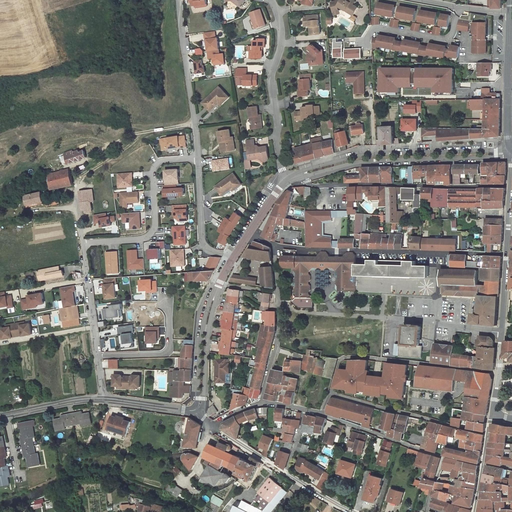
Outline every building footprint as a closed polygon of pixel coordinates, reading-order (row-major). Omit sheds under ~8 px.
[(358,8),(354,5),(355,1),(353,0),(337,0),(337,1),(332,3),(334,12),(335,12),(335,14),(337,15),(339,14),(340,13),(351,19),(358,8)] [(501,0),(488,0),(489,8),(493,8),(502,8),(501,0)] [(394,17),(396,7),(391,6),(391,5),(383,3),(383,5),(378,4),(376,14),(381,15),(381,13),(390,15),(389,16),(394,17)] [(415,21),(417,11),(412,10),(412,9),(404,7),(404,9),(399,8),(397,18),(402,18),(402,17),(411,19),(410,20),(415,21)] [(266,25),(261,10),(251,13),(254,20),(256,29),(266,25)] [(436,24),(438,15),(433,14),(434,12),(425,11),(425,12),(420,11),(419,21),(423,22),(424,21),(432,22),(432,24),(436,24)] [(487,15),(474,13),(473,54),(487,54),(487,46),(486,46),(486,42),(487,42),(487,15)] [(316,15),(304,16),(305,24),(310,23),(310,25),(311,34),(320,33),(319,20),(317,20),(316,15)] [(449,27),(451,15),(447,15),(446,16),(442,15),(440,25),(449,27)] [(379,17),(371,18),(371,25),(380,24),(379,17)] [(398,28),(399,20),(392,19),(390,26),(398,28)] [(468,32),(470,24),(469,22),(459,20),(457,29),(468,32)] [(419,31),(420,24),(413,23),(411,30),(419,31)] [(440,35),(442,28),(434,26),(432,34),(440,35)] [(207,40),(216,38),(215,31),(204,33),(205,40),(207,40)] [(447,48),(442,47),(443,46),(435,44),(434,46),(429,45),(429,47),(422,46),(422,44),(417,44),(417,42),(409,41),(409,42),(404,41),(404,43),(396,41),(396,40),(392,39),(392,38),(384,36),(384,38),(379,37),(378,39),(372,38),(372,47),(377,48),(378,46),(395,49),(395,50),(403,51),(420,54),(428,56),(428,55),(445,58),(446,57),(449,58),(450,57),(454,57),(454,56),(459,57),(460,47),(456,46),(456,48),(451,47),(450,50),(447,49),(447,48)] [(216,38),(207,40),(209,59),(213,58),(220,57),(220,54),(218,38),(216,38)] [(262,51),(262,47),(263,47),(265,47),(265,39),(259,39),(259,41),(254,41),(254,46),(252,46),(252,51),(251,51),(251,58),(262,58),(263,55),(263,51),(262,51)] [(341,43),(332,43),(333,57),(341,57),(341,43)] [(325,64),(323,50),(317,45),(312,46),(307,51),(309,52),(310,53),(310,55),(309,56),(307,58),(308,61),(310,63),(319,62),(320,64),(325,64)] [(360,49),(344,50),(344,59),(361,58),(360,49)] [(220,57),(213,58),(214,62),(217,64),(225,63),(224,53),(220,54),(220,57)] [(203,65),(202,60),(194,61),(196,74),(204,73),(203,65)] [(478,63),(478,76),(490,76),(490,71),(491,71),(491,63),(478,63)] [(257,85),(257,75),(247,75),(247,68),(238,68),(238,69),(238,77),(238,78),(241,78),(241,84),(245,84),(245,85),(257,85)] [(453,68),(381,68),(381,95),(400,95),(400,87),(434,87),(434,95),(453,95),(453,68)] [(365,93),(364,72),(346,73),(347,81),(355,80),(355,82),(355,94),(365,93)] [(310,79),(300,79),(301,86),(301,90),(299,90),(300,96),(309,96),(309,90),(311,90),(310,79)] [(229,97),(219,87),(203,103),(210,111),(217,105),(215,103),(218,101),(219,102),(221,105),(229,97)] [(472,100),(472,109),(481,109),(486,109),(486,99),(483,99),(472,100)] [(501,99),(486,99),(486,109),(501,109),(501,99)] [(320,114),(320,106),(314,107),(314,105),(308,106),(308,107),(303,107),(303,111),(296,112),(296,120),(304,120),(304,121),(310,120),(310,117),(315,116),(315,115),(320,114)] [(261,118),(259,116),(258,115),(257,106),(248,108),(250,121),(252,121),(253,125),(253,129),(263,128),(261,118)] [(501,109),(486,109),(486,113),(481,113),(481,120),(485,120),(501,120),(501,109)] [(417,129),(417,119),(407,119),(404,119),(403,119),(403,130),(407,130),(414,130),(414,129),(417,129)] [(501,120),(485,120),(485,126),(485,129),(501,129),(501,120)] [(364,133),(363,125),(362,125),(361,123),(357,123),(357,124),(357,126),(350,126),(351,133),(354,132),(354,135),(364,133)] [(394,139),(393,127),(382,127),(382,132),(383,133),(383,139),(382,140),(377,140),(378,145),(395,144),(394,139)] [(438,128),(422,128),(422,136),(438,135),(438,128)] [(478,129),(438,128),(438,135),(439,141),(501,136),(501,129),(485,129),(478,129)] [(231,138),(230,129),(218,131),(220,142),(224,142),(225,152),(236,150),(234,140),(232,140),(231,138)] [(350,144),(346,131),(341,133),(337,134),(339,140),(337,140),(334,141),(334,148),(335,153),(347,150),(346,145),(350,144)] [(178,136),(160,140),(161,145),(167,144),(167,149),(180,147),(180,148),(186,147),(184,136),(178,137),(178,136)] [(334,140),(324,142),(327,155),(335,153),(334,148),(334,141),(334,140)] [(269,158),(267,146),(263,147),(262,149),(258,146),(255,146),(254,142),(247,143),(249,155),(250,160),(252,160),(259,158),(261,159),(269,158)] [(295,155),(316,149),(313,144),(295,149),(295,155)] [(73,151),(64,154),(67,162),(65,162),(66,165),(86,158),(83,150),(83,151),(82,150),(81,150),(80,149),(73,152),(73,151)] [(316,149),(295,155),(296,160),(293,160),(294,164),(317,158),(316,149)] [(251,162),(252,161),(252,160),(250,160),(249,155),(244,156),(246,170),(253,169),(253,166),(252,166),(250,165),(250,162),(251,162)] [(212,161),(213,171),(229,169),(228,159),(212,161)] [(500,175),(500,162),(490,163),(491,175),(500,175)] [(438,184),(438,165),(429,166),(429,176),(429,184),(434,184),(438,184)] [(446,184),(446,165),(438,165),(438,184),(446,184)] [(466,173),(467,165),(455,165),(454,184),(461,184),(461,173),(466,173)] [(479,174),(480,165),(467,165),(466,173),(479,174)] [(429,176),(429,166),(415,166),(414,183),(423,184),(423,176),(429,176)] [(371,167),(362,168),(362,171),(362,176),(362,181),(371,182),(371,167)] [(382,182),(382,167),(371,167),(371,182),(382,182)] [(393,175),(392,167),(382,167),(382,182),(393,183),(393,175)] [(52,190),(73,186),(69,169),(49,175),(50,183),(47,184),(48,189),(51,189),(52,190)] [(165,173),(166,185),(177,185),(179,185),(178,170),(168,170),(165,173)] [(132,173),(118,174),(119,188),(133,187),(133,182),(131,182),(131,177),(132,177),(132,173)] [(233,190),(242,184),(234,174),(216,187),(222,195),(229,190),(229,189),(231,187),(233,190)] [(506,184),(507,175),(500,175),(491,175),(483,175),(483,183),(490,184),(506,184)] [(166,185),(164,185),(165,196),(184,195),(184,188),(177,189),(177,185),(166,185)] [(375,187),(364,187),(364,190),(367,190),(367,192),(367,196),(370,197),(370,200),(371,200),(373,202),(380,202),(380,206),(388,206),(387,187),(375,187)] [(397,212),(397,193),(397,187),(393,187),(387,187),(388,206),(388,215),(388,220),(388,223),(393,223),(394,223),(396,223),(397,223),(397,212)] [(422,188),(397,187),(397,193),(403,194),(403,200),(404,200),(412,200),(412,202),(412,207),(423,207),(422,200),(422,198),(422,193),(422,188)] [(486,200),(486,189),(478,189),(474,189),(464,188),(456,189),(450,189),(438,189),(433,188),(422,188),(422,193),(422,198),(424,198),(432,198),(432,207),(473,207),(474,209),(504,208),(505,200),(495,200),(486,200)] [(495,200),(494,188),(486,189),(486,200),(495,200)] [(505,200),(506,188),(498,188),(494,188),(495,200),(505,200)] [(80,192),(81,203),(89,202),(93,201),(91,190),(80,192)] [(293,192),(290,190),(285,195),(279,203),(290,205),(290,204),(293,192)] [(44,202),(42,192),(26,196),(28,205),(38,203),(44,202)] [(138,192),(121,193),(122,208),(128,208),(128,203),(139,203),(138,192)] [(81,203),(82,211),(90,210),(89,202),(81,203)] [(290,205),(279,203),(273,215),(287,218),(288,216),(290,207),(290,205)] [(187,205),(173,206),(174,211),(176,211),(176,218),(180,221),(188,221),(187,205)] [(140,212),(123,214),(123,223),(131,222),(131,229),(141,228),(140,212)] [(107,213),(94,215),(95,224),(100,223),(100,221),(101,221),(102,223),(102,227),(112,226),(112,222),(116,221),(115,216),(108,217),(107,213)] [(224,244),(228,236),(240,217),(234,213),(228,220),(225,218),(217,231),(221,233),(217,241),(224,244)] [(364,214),(357,214),(356,233),(356,238),(358,238),(360,239),(360,240),(359,248),(362,248),(363,234),(362,234),(362,233),(363,230),(364,214)] [(287,218),(273,215),(263,236),(272,241),(275,242),(278,234),(275,233),(278,223),(291,226),(291,225),(306,227),(306,223),(306,222),(295,220),(293,219),(287,218)] [(413,223),(404,223),(404,229),(409,230),(409,234),(413,234),(413,228),(413,223)] [(503,235),(504,225),(485,225),(485,235),(503,235)] [(186,226),(173,226),(174,231),(175,231),(175,245),(187,244),(186,226)] [(341,232),(335,232),(335,238),(337,238),(337,244),(336,244),(335,247),(340,247),(340,239),(348,239),(348,237),(348,236),(341,236),(341,232)] [(368,234),(362,233),(362,234),(363,234),(362,248),(366,248),(370,248),(371,234),(368,234)] [(374,234),(371,234),(370,248),(374,248),(378,248),(379,234),(374,234)] [(503,244),(503,235),(485,235),(485,252),(493,252),(493,245),(493,244),(500,244),(502,244),(503,244)] [(422,237),(412,236),(411,249),(413,249),(421,249),(422,239),(422,238),(422,237)] [(348,239),(340,239),(340,247),(355,248),(355,239),(354,239),(348,239)] [(457,240),(422,239),(421,249),(432,250),(445,250),(457,250),(457,240)] [(149,249),(149,260),(161,259),(161,249),(166,249),(165,241),(157,242),(157,249),(149,249)] [(255,241),(245,257),(272,261),(271,252),(271,251),(271,248),(263,244),(255,241)] [(184,249),(171,250),(172,266),(185,266),(185,259),(183,258),(183,253),(184,253),(184,249)] [(138,260),(137,250),(128,251),(129,270),(145,269),(144,259),(138,260)] [(416,265),(416,261),(380,260),(369,260),(369,264),(362,264),(356,264),(356,255),(353,252),(347,252),(344,255),(344,257),(329,257),(329,255),(326,251),(322,251),(318,255),(318,256),(283,256),(283,267),(296,268),(294,270),(297,273),(297,277),(296,277),(294,280),(297,283),(297,287),(296,287),(294,290),(297,293),(297,297),(297,298),(311,298),(311,295),(309,294),(309,292),(311,290),(311,286),(309,284),(309,282),(311,280),(311,276),(309,274),(309,272),(311,270),(314,268),(320,268),(323,270),(324,270),(327,268),(333,268),(336,270),(336,271),(338,273),(338,278),(338,281),(336,283),(338,286),(338,291),(356,291),(356,276),(375,276),(375,274),(410,275),(410,277),(429,278),(429,266),(416,265)] [(107,252),(108,272),(112,272),(112,274),(119,274),(118,252),(107,252)] [(460,255),(453,255),(452,266),(466,267),(467,261),(467,255),(460,255)] [(501,268),(502,257),(485,256),(478,256),(477,267),(483,268),(485,268),(489,268),(501,268)] [(204,271),(215,270),(221,259),(210,258),(204,271)] [(38,270),(40,281),(49,279),(49,278),(64,275),(63,271),(61,271),(60,266),(38,270)] [(273,267),(262,268),(263,279),(263,286),(274,288),(273,267)] [(331,280),(329,277),(331,275),(329,273),(331,270),(336,270),(333,268),(327,268),(324,270),(323,270),(320,268),(314,268),(311,270),(316,270),(318,272),(316,275),(318,277),(316,279),(318,282),(315,284),(317,286),(320,286),(322,289),(324,289),(327,286),(325,284),(327,282),(329,282),(331,280)] [(478,270),(441,270),(440,277),(439,277),(439,283),(440,283),(440,286),(444,286),(445,295),(479,296),(477,314),(473,313),(472,323),(497,326),(500,282),(501,282),(501,268),(489,268),(485,268),(485,281),(487,281),(487,286),(481,285),(478,285),(478,270)] [(204,271),(200,271),(200,272),(200,281),(202,281),(211,281),(215,270),(204,271)] [(193,272),(186,273),(186,281),(194,281),(194,277),(193,272)] [(257,278),(237,275),(235,282),(256,285),(257,278)] [(116,278),(104,278),(105,285),(107,299),(117,297),(115,284),(117,283),(116,278)] [(147,290),(152,290),(153,292),(158,292),(157,281),(152,282),(152,280),(140,281),(141,291),(147,290)] [(65,308),(76,306),(73,292),(76,291),(75,286),(62,288),(65,308)] [(241,290),(230,289),(229,296),(240,297),(241,290)] [(271,294),(259,292),(258,296),(261,297),(261,301),(262,301),(270,302),(270,303),(271,294)] [(45,304),(43,293),(29,296),(29,299),(22,300),(23,309),(31,308),(31,306),(37,305),(45,304)] [(14,307),(12,295),(0,297),(0,307),(9,306),(9,308),(14,307)] [(311,298),(297,298),(292,301),(299,308),(314,308),(314,295),(311,295),(311,298)] [(240,297),(229,296),(228,302),(239,304),(240,297)] [(239,304),(227,302),(225,311),(235,312),(236,308),(238,308),(239,304)] [(111,308),(103,309),(104,319),(108,319),(109,321),(114,320),(114,318),(119,317),(118,311),(123,310),(122,304),(110,306),(111,308)] [(65,308),(60,309),(61,314),(64,313),(65,321),(73,320),(73,316),(79,315),(77,306),(76,306),(65,308)] [(239,313),(225,311),(225,316),(222,315),(221,319),(238,322),(239,313)] [(276,312),(268,311),(267,325),(267,331),(276,332),(276,326),(276,312)] [(73,320),(65,321),(63,322),(64,328),(80,325),(79,319),(73,320)] [(238,322),(221,319),(221,323),(224,323),(223,328),(224,328),(237,330),(238,322)] [(13,337),(18,336),(23,335),(23,336),(33,334),(31,324),(22,325),(21,323),(11,325),(11,327),(2,329),(4,339),(13,338),(13,337)] [(134,325),(118,327),(120,339),(124,339),(125,349),(135,347),(133,333),(135,333),(134,325)] [(420,345),(420,339),(420,337),(421,326),(405,325),(404,344),(401,344),(400,355),(400,356),(422,358),(422,349),(423,346),(420,345)] [(147,332),(148,332),(148,343),(158,343),(158,338),(158,332),(160,332),(159,327),(147,327),(147,332)] [(237,330),(224,328),(223,337),(233,338),(236,339),(237,330)] [(267,331),(261,331),(258,346),(262,347),(267,331)] [(276,332),(267,331),(262,347),(271,349),(276,332)] [(494,347),(494,341),(494,340),(493,339),(492,338),(491,337),(480,336),(479,340),(478,339),(477,346),(480,346),(494,347)] [(233,338),(223,337),(223,341),(220,341),(219,345),(232,346),(233,338)] [(232,346),(219,345),(219,348),(222,349),(221,354),(231,355),(232,346)] [(453,353),(454,347),(443,345),(435,345),(433,363),(452,365),(453,353)] [(494,347),(480,346),(480,357),(474,356),(453,353),(452,365),(461,367),(469,367),(473,368),(474,359),(479,359),(479,362),(487,362),(487,363),(495,364),(496,348),(494,347)] [(271,349),(262,347),(258,364),(257,367),(266,369),(267,364),(271,349)] [(304,354),(295,351),(293,360),(303,361),(304,354)] [(293,360),(287,360),(285,370),(301,372),(302,370),(311,371),(311,373),(315,374),(332,378),(338,358),(321,356),(315,356),(307,355),(308,355),(304,354),(303,361),(293,360)] [(183,358),(182,365),(178,365),(178,368),(171,368),(170,371),(175,371),(182,371),(182,369),(192,369),(192,358),(183,358)] [(102,369),(119,368),(119,359),(102,360),(102,369)] [(479,359),(474,359),(473,368),(483,369),(495,370),(495,364),(487,363),(487,362),(479,362),(479,359)] [(229,360),(216,360),(216,382),(226,382),(226,373),(229,373),(229,360)] [(353,371),(340,369),(336,384),(341,384),(340,388),(404,395),(408,365),(391,363),(389,378),(366,375),(368,360),(364,360),(354,360),(353,371)] [(432,367),(420,366),(416,385),(454,391),(456,379),(457,370),(432,367)] [(266,369),(257,367),(257,368),(255,375),(254,378),(252,387),(261,389),(263,381),(266,369)] [(175,382),(175,386),(172,386),(171,397),(181,398),(181,393),(190,394),(191,386),(182,386),(182,381),(191,381),(192,369),(182,369),(182,371),(175,371),(175,373),(175,382)] [(282,385),(284,376),(285,376),(285,372),(276,370),(273,369),(268,388),(276,389),(277,384),(282,385)] [(491,373),(457,370),(456,379),(469,382),(467,392),(490,396),(493,379),(491,373)] [(229,373),(226,373),(226,382),(232,382),(234,373),(229,373)] [(121,375),(114,375),(113,386),(118,386),(122,387),(122,389),(131,389),(131,387),(136,387),(140,387),(140,376),(133,376),(132,377),(123,376),(121,375)] [(296,393),(298,379),(285,376),(284,376),(282,385),(285,385),(291,386),(290,390),(289,392),(296,393)] [(282,385),(277,384),(276,389),(274,395),(278,396),(279,390),(282,391),(284,389),(285,389),(290,390),(291,386),(285,385),(282,385)] [(248,387),(244,386),(243,391),(242,392),(246,393),(246,391),(251,392),(250,397),(255,398),(257,398),(259,398),(261,395),(260,394),(261,390),(252,388),(248,387)] [(276,389),(268,388),(267,393),(265,399),(277,401),(278,396),(274,395),(276,389)] [(288,395),(286,403),(293,404),(296,393),(289,392),(288,395)] [(490,396),(467,392),(465,411),(486,415),(488,415),(489,408),(490,396)] [(242,394),(236,393),(232,411),(240,407),(242,394)] [(248,396),(242,394),(240,407),(247,404),(248,398),(248,396)] [(288,395),(282,394),(280,401),(286,403),(288,395)] [(335,397),(332,399),(327,410),(327,414),(371,429),(372,427),(370,426),(375,408),(335,397)] [(218,411),(214,405),(209,409),(209,417),(218,411)] [(268,418),(268,407),(263,407),(257,409),(246,412),(236,416),(229,420),(233,428),(242,426),(240,423),(250,419),(250,420),(255,418),(258,418),(260,417),(260,418),(268,418)] [(283,421),(285,409),(277,408),(275,420),(283,421)] [(222,416),(218,411),(209,417),(214,420),(222,416)] [(486,415),(465,411),(463,419),(470,420),(478,421),(485,423),(486,415)] [(72,414),(71,414),(74,425),(77,424),(82,423),(83,425),(91,424),(92,424),(89,413),(83,414),(81,415),(80,412),(72,414)] [(401,415),(386,412),(382,428),(390,429),(388,435),(389,436),(389,435),(395,438),(401,415)] [(63,415),(63,418),(55,420),(55,419),(54,420),(57,431),(57,430),(66,429),(65,426),(70,425),(70,426),(70,425),(73,425),(74,425),(71,414),(63,416),(63,415)] [(304,424),(316,427),(317,417),(306,415),(304,424)] [(401,415),(395,438),(400,439),(401,432),(404,433),(406,433),(408,424),(410,417),(401,415)] [(126,435),(130,422),(124,420),(117,418),(113,416),(108,429),(126,435)] [(322,435),(327,419),(317,416),(317,417),(316,427),(315,429),(315,432),(314,434),(322,435)] [(202,425),(191,418),(185,446),(197,448),(199,441),(192,439),(194,434),(195,429),(201,432),(202,425)] [(286,419),(285,418),(285,421),(284,424),(296,425),(295,427),(296,427),(299,428),(301,420),(297,420),(286,419)] [(453,418),(452,420),(452,424),(452,425),(460,427),(461,420),(461,419),(453,418)] [(224,423),(222,429),(236,437),(237,434),(239,435),(242,426),(233,428),(229,420),(224,423)] [(478,421),(470,420),(468,428),(476,430),(478,421)] [(485,423),(478,421),(476,430),(485,431),(486,423),(485,423)] [(439,424),(431,422),(428,430),(433,432),(436,433),(439,424)] [(502,425),(493,423),(491,432),(506,434),(511,434),(511,426),(506,426),(502,425)] [(296,425),(284,424),(284,430),(283,433),(295,435),(296,427),(295,427),(296,425)] [(453,428),(439,424),(436,433),(440,435),(441,434),(450,436),(451,436),(453,429),(453,428)] [(22,428),(24,438),(21,439),(22,439),(23,447),(34,445),(33,442),(34,442),(33,442),(32,437),(35,436),(33,426),(33,425),(22,427),(22,428)] [(328,431),(325,442),(334,445),(337,434),(341,435),(343,430),(337,428),(332,427),(331,432),(328,431)] [(201,432),(195,429),(194,434),(192,439),(199,441),(201,432)] [(471,431),(461,429),(460,433),(459,436),(459,438),(462,439),(483,442),(485,435),(471,431)] [(428,430),(427,430),(422,448),(428,449),(430,441),(432,436),(433,432),(428,430)] [(367,436),(353,432),(349,444),(356,446),(355,448),(354,453),(362,455),(367,436)] [(436,433),(433,432),(432,436),(430,441),(428,449),(435,452),(437,445),(438,442),(440,435),(436,433)] [(506,434),(491,432),(490,442),(505,443),(506,434)] [(295,435),(283,433),(283,435),(286,435),(284,442),(294,443),(294,442),(293,442),(295,435)] [(450,436),(441,434),(440,435),(438,442),(439,442),(448,444),(450,436)] [(265,449),(263,455),(267,457),(270,450),(274,439),(264,435),(260,446),(265,449)] [(392,442),(385,439),(382,450),(377,464),(386,467),(391,453),(390,452),(391,448),(390,448),(392,442)] [(483,442),(462,439),(461,447),(477,450),(482,451),(484,442),(483,442)] [(219,448),(210,444),(208,450),(204,457),(208,459),(205,463),(211,466),(201,481),(205,482),(211,482),(213,482),(218,485),(222,479),(227,483),(231,478),(226,473),(226,474),(220,470),(223,465),(225,463),(227,465),(238,472),(244,459),(223,450),(219,448)] [(310,446),(303,444),(303,447),(298,446),(296,451),(308,453),(309,449),(310,446)] [(23,447),(23,448),(25,456),(27,456),(29,466),(29,467),(40,464),(38,453),(36,454),(35,449),(34,445),(23,447)] [(468,451),(447,446),(447,448),(446,448),(445,455),(462,459),(466,460),(468,451)] [(506,449),(489,447),(489,455),(504,457),(505,457),(506,449)] [(420,452),(409,448),(407,453),(419,457),(420,452)] [(292,454),(282,451),(277,464),(286,470),(292,454)] [(475,452),(468,451),(466,460),(468,460),(480,463),(482,454),(475,452)] [(432,455),(420,452),(419,457),(417,463),(429,467),(432,456),(432,455)] [(192,453),(186,454),(184,454),(183,457),(183,460),(192,470),(199,456),(192,453)] [(250,462),(244,459),(238,472),(252,481),(258,466),(261,462),(248,454),(247,457),(251,460),(250,462)] [(441,458),(432,455),(432,456),(429,467),(428,469),(437,472),(438,467),(441,458)] [(504,457),(489,455),(487,462),(503,465),(503,463),(504,457)] [(511,457),(505,457),(504,457),(503,463),(511,465),(511,457)] [(446,458),(442,470),(452,473),(451,478),(457,479),(459,479),(461,470),(466,471),(474,473),(479,474),(480,465),(472,464),(466,462),(446,458)] [(317,466),(307,460),(302,468),(315,476),(314,477),(320,481),(325,473),(319,469),(316,468),(317,466)] [(356,465),(342,460),(338,473),(352,477),(356,465)] [(506,469),(487,465),(485,473),(497,475),(504,477),(506,469)] [(0,486),(10,484),(9,484),(8,476),(10,475),(9,466),(6,467),(0,467),(0,486)] [(315,476),(302,468),(302,470),(314,477),(315,476)] [(437,472),(428,469),(428,470),(427,469),(425,474),(423,473),(422,477),(423,478),(425,479),(424,482),(416,479),(414,485),(420,486),(422,487),(423,487),(431,488),(434,480),(437,472)] [(466,471),(461,470),(459,479),(461,480),(477,483),(479,474),(474,473),(466,471)] [(497,475),(485,473),(484,482),(503,485),(504,485),(511,486),(511,484),(511,478),(507,477),(504,477),(497,475)] [(383,478),(372,475),(365,499),(376,502),(378,495),(379,492),(380,493),(381,489),(380,489),(381,485),(383,478)] [(270,478),(258,492),(262,496),(265,498),(270,502),(274,506),(275,507),(288,492),(282,488),(270,478)] [(459,479),(457,479),(457,481),(457,482),(459,482),(458,486),(476,489),(477,483),(461,480),(459,479)] [(445,483),(437,481),(434,489),(443,491),(444,487),(452,488),(451,493),(474,498),(475,498),(476,489),(458,486),(452,485),(450,484),(445,483)] [(503,485),(484,482),(482,491),(503,491),(503,485)] [(169,484),(166,491),(178,498),(183,489),(176,485),(175,488),(169,484)] [(503,491),(482,491),(481,499),(496,501),(495,502),(504,502),(503,498),(503,492),(511,493),(511,497),(507,497),(507,501),(511,501),(511,486),(504,485),(503,485),(503,491)] [(404,493),(392,489),(388,501),(392,502),(392,504),(397,505),(398,503),(401,504),(404,493)] [(443,491),(434,489),(433,495),(443,498),(449,501),(450,496),(453,497),(452,501),(456,503),(473,507),(474,498),(451,493),(443,491)] [(234,505),(231,511),(232,511),(271,511),(275,507),(274,506),(270,502),(265,498),(262,496),(258,492),(255,496),(257,498),(251,505),(252,505),(248,511),(239,507),(242,502),(237,501),(234,505)] [(221,507),(225,500),(214,495),(211,501),(221,507)] [(449,511),(452,504),(433,498),(431,506),(448,511),(449,511)] [(496,501),(481,499),(480,508),(494,508),(495,502),(496,501)] [(251,505),(243,500),(242,502),(239,507),(248,511),(252,505),(251,505)] [(151,504),(144,502),(143,504),(140,503),(138,509),(140,509),(139,511),(144,511),(145,511),(150,511),(163,511),(164,508),(156,505),(155,507),(151,506),(151,504)]
